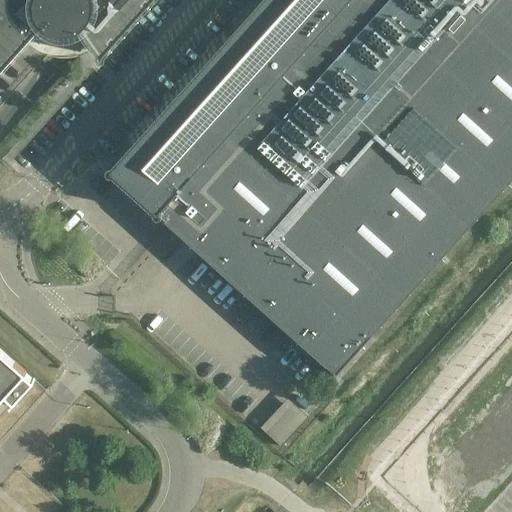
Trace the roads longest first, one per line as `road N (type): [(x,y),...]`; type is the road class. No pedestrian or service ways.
road 1 (unclassified): [(173,511),(183,492),(183,454),(165,428),(0,274)]
road 2 (unclassified): [(0,212),(33,189),(202,0)]
